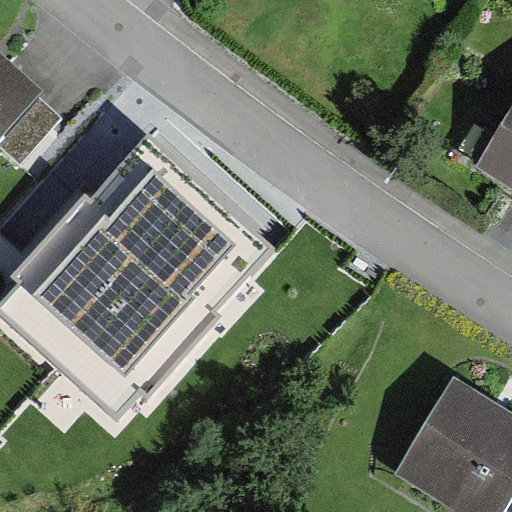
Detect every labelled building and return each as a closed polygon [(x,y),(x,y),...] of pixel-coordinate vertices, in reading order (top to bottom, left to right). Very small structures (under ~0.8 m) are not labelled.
[(422,0),(372,0),(400,25),(422,0)] [(0,146),(21,166),(63,121),(38,99),(0,63),(0,146)] [(511,112),(477,167),(511,189),(511,112)] [(172,353),(187,334),(248,382),(299,317),(283,305),(300,284),(197,203),(180,224),(144,196),(78,280),(172,353)] [(396,478),(449,511),(506,511),(511,504),(511,414),(458,380),(396,478)]
